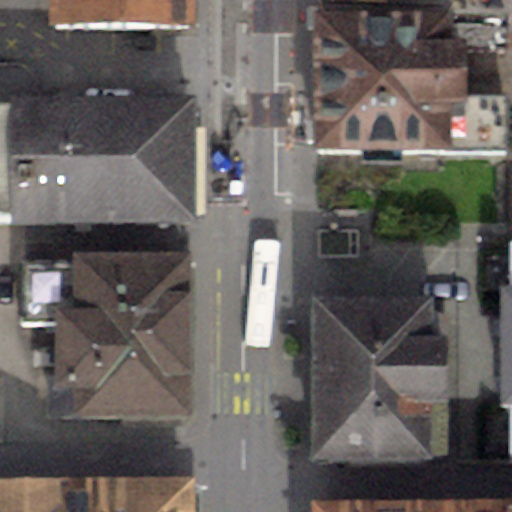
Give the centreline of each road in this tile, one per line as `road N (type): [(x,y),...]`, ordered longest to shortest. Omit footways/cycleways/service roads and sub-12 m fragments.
road 1 (primary): [(244,0),(243,453)]
road 2 (residential): [(511,483),(242,487)]
road 3 (residential): [(0,457),(243,453)]
